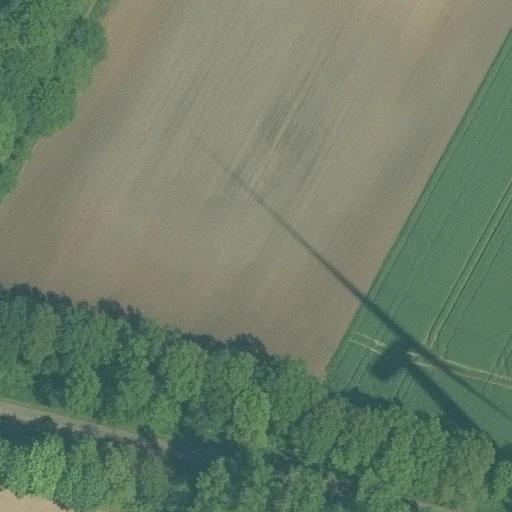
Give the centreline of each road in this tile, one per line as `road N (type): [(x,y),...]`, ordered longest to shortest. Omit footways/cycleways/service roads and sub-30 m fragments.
road 1 (unclassified): [(419,511),(0,407)]
road 2 (track): [(0,116),(67,0)]
